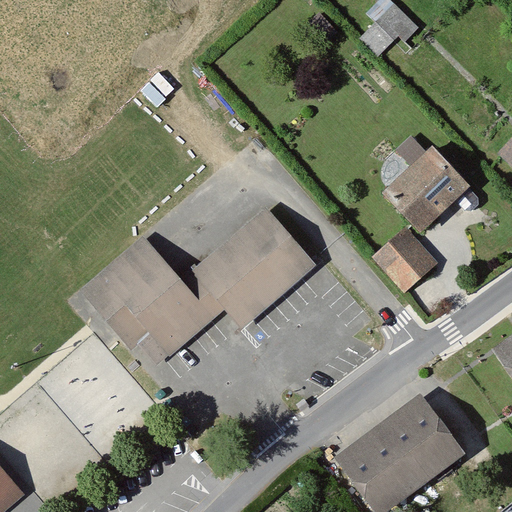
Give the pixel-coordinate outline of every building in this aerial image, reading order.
[(394,5),(389,0),(364,0),(359,6),(377,23),(394,5)] [(418,28),(394,5),(377,23),(398,44),(407,53),(411,50),(404,42),(418,28)] [(310,23),(327,41),(338,33),(320,13),(310,23)] [(398,44),(377,23),(361,39),(399,76),(407,68),(390,52),(398,44)] [(416,133),(400,145),(410,158),(426,146),(416,133)] [(434,151),(389,193),(422,229),(455,199),(467,187),(434,151)] [(478,203),(478,199),(467,187),(455,199),(467,210),(473,210),(478,203)] [(153,360),(167,348),(169,351),(208,318),(204,313),(220,300),(241,325),(313,264),(268,213),(200,272),(197,267),(179,282),(144,242),(86,293),(101,310),(104,307),(112,316),(109,319),(124,337),(143,320),(151,330),(137,342),(153,360)] [(377,256),(387,267),(415,241),(405,230),(377,256)] [(435,264),(415,241),(387,267),(406,289),(435,264)] [(137,342),(151,330),(143,320),(124,337),(132,346),(137,342)] [(511,339),(498,350),(511,369),(511,339)] [(345,462),(382,511),(459,452),(423,403),(345,462)] [(0,511),(3,511),(23,496),(0,469),(0,511)]
